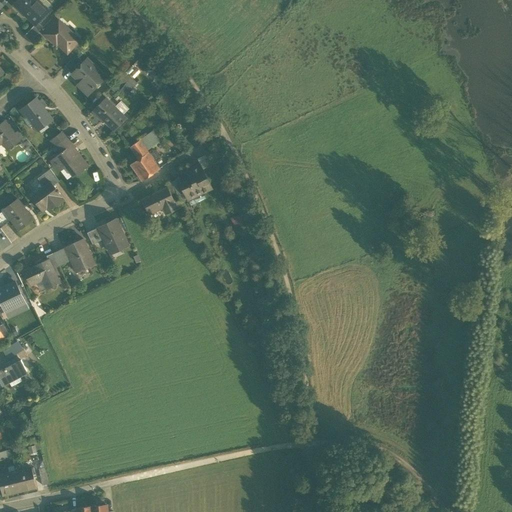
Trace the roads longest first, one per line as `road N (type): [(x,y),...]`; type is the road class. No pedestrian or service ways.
road 1 (track): [(305,511),(307,388),(276,251),(225,133),(183,69),(119,0)]
road 2 (track): [(110,483),(290,443),(375,447),(411,463),(450,511)]
road 3 (residential): [(119,195),(85,129),(40,75)]
road 4 (residential): [(0,264),(119,195)]
